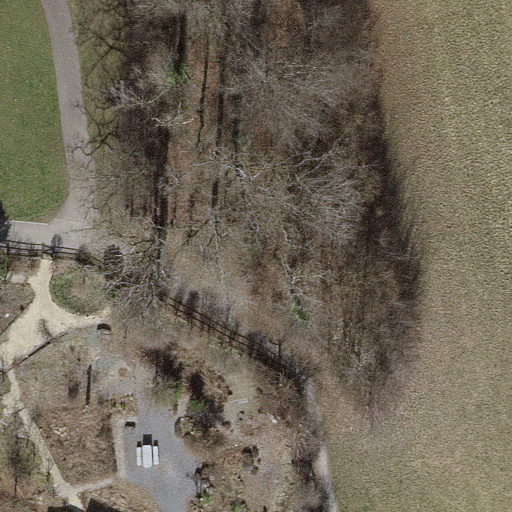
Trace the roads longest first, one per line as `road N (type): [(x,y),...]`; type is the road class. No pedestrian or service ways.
road 1 (track): [(303,374),(162,273),(92,244)]
road 2 (track): [(53,0),(83,177),(70,241)]
